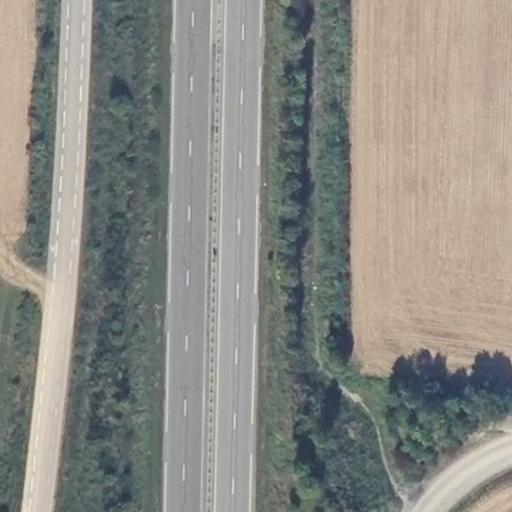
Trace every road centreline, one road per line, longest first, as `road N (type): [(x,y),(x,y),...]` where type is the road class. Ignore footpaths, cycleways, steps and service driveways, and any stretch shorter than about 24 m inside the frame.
road 1 (unclassified): [(78,0),(69,210),(38,511)]
road 2 (trunk): [(232,511),(244,0)]
road 3 (trunk): [(195,0),(183,511)]
